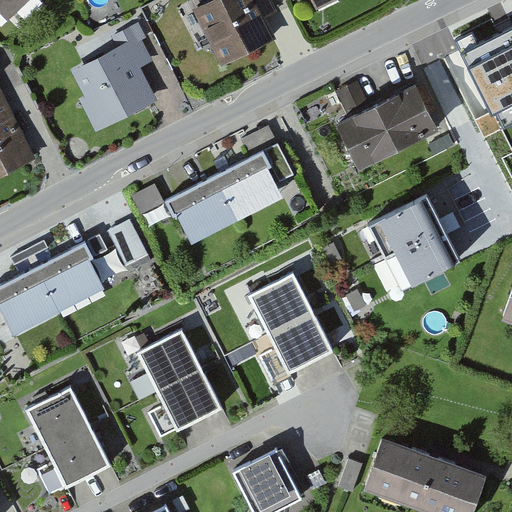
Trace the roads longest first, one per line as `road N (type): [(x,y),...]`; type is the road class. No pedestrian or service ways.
road 1 (residential): [(451,0),(0,227)]
road 2 (residential): [(302,405),(97,511)]
